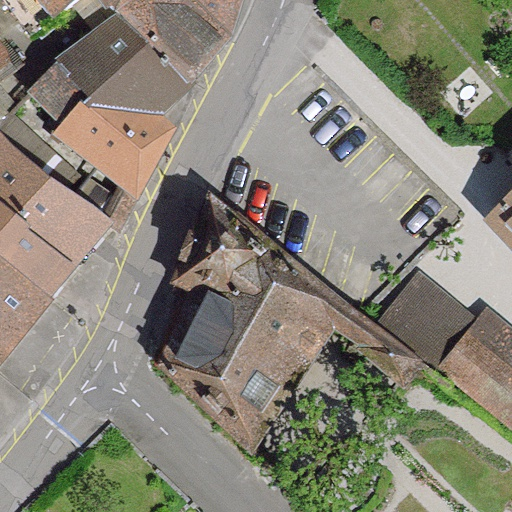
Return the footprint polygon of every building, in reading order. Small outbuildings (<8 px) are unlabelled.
[(59,16),(79,0),(101,0),(116,19),(189,79),(223,38),(235,0),(2,0),(31,35),(57,14),(59,16)] [(31,91),(154,114),(189,79),(116,19),(56,67),(56,69),(31,91)] [(0,50),(0,82),(15,70),(0,50)] [(64,123),(55,132),(136,197),(173,129),(154,114),(31,91),(64,123)] [(35,233),(68,265),(102,224),(108,219),(103,216),(111,204),(102,198),(106,192),(89,181),(77,199),(71,196),(63,192),(0,133),(0,207),(30,233),(35,233)] [(511,196),(493,216),(511,236),(511,196)] [(191,291),(161,367),(249,451),(252,448),(334,325),(366,346),(365,348),(403,380),(420,359),(366,320),(317,288),(263,244),(226,209),(210,199),(192,242),(193,243),(176,285),(191,291)] [(0,257),(43,293),(68,265),(35,233),(30,233),(0,207),(0,257)] [(0,349),(45,294),(43,293),(0,257),(0,349)] [(441,369),(473,331),(414,283),(379,328),(420,359),(438,373),(441,369)] [(511,427),(511,334),(487,314),(473,331),(441,369),(511,427)]
